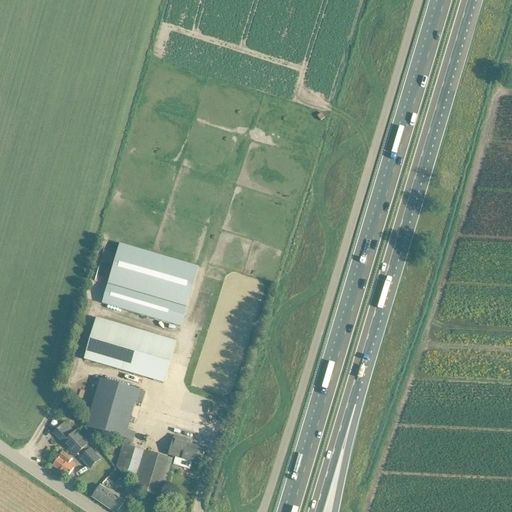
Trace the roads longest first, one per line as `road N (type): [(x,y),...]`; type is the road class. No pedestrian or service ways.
road 1 (unclassified): [(259,511),(416,0)]
road 2 (motorway): [(443,0),(290,511)]
road 3 (motorway): [(347,402),(467,0)]
